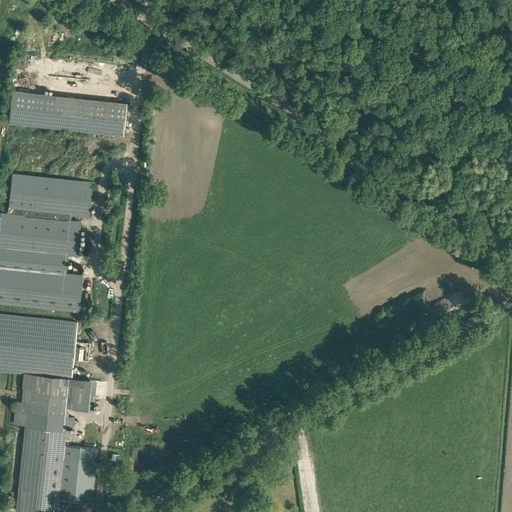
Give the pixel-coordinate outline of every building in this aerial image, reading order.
[(9,122),(123,135),(127,102),(12,89),(9,122)] [(92,182),(13,174),(9,214),(1,213),(0,228),(0,301),(79,310),(82,274),(66,273),(68,253),(77,254),(80,221),(70,220),(71,213),(88,214),(92,182)] [(74,323),(0,314),(0,368),(69,376),(71,358),(87,360),(88,343),(72,341),(74,323)] [(70,393),(23,388),(21,404),(16,403),(13,425),(25,426),(17,509),(40,511),(56,511),(66,426),(73,427),(74,416),(68,416),(70,393)] [(98,452),(98,444),(68,442),(67,458),(65,496),(94,498),(96,469),(99,470),(100,453),(98,452)]
